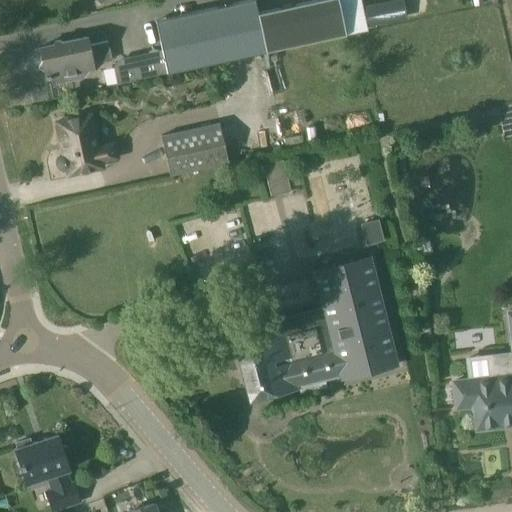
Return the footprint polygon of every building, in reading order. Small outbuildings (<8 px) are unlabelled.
[(345,35),(337,0),(321,0),(257,14),(254,0),(252,0),(156,21),(167,74),(345,35)] [(402,0),(399,0),(364,7),(368,27),(407,20),(402,0)] [(38,68),(45,73),(46,79),(52,78),(59,82),(83,77),(87,70),(93,69),(92,64),(111,59),(107,42),(88,46),(86,38),(39,48),(42,62),(38,68)] [(157,50),(115,58),(120,79),(161,70),(157,50)] [(119,100),(116,88),(100,91),(103,103),(119,100)] [(98,147),(91,115),(56,123),(62,153),(57,157),(56,160),(55,164),(56,167),(57,168),(60,170),(62,171),(66,171),(67,176),(102,168),(101,162),(116,158),(113,144),(98,147)] [(228,164),(219,123),(160,136),(169,177),(228,164)] [(270,197),(289,192),(281,160),(261,165),(270,197)] [(378,219),(360,224),(366,246),(384,241),(378,219)] [(230,329),(249,402),(298,389),(297,386),(340,375),(341,380),(397,366),(369,257),(313,272),(323,310),(280,321),(279,317),(230,329)] [(511,311),(508,312),(511,350),(511,354),(489,357),(491,377),(453,382),(457,409),(474,406),(477,430),(511,425),(511,311)] [(48,477),(52,489),(46,491),(52,511),(80,502),(73,483),(70,484),(66,471),(69,470),(57,435),(31,444),(29,439),(15,443),(17,448),(15,449),(26,484),(48,477)]
